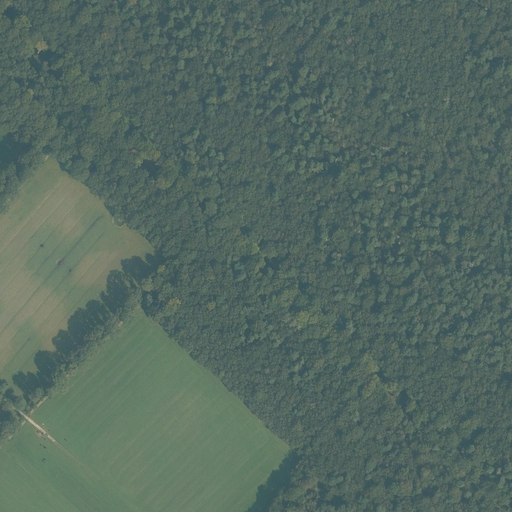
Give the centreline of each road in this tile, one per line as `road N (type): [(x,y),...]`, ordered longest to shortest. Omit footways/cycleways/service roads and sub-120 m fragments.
road 1 (track): [(368,381),(0,24)]
road 2 (track): [(0,438),(178,260)]
road 3 (track): [(503,511),(368,381)]
road 4 (track): [(277,511),(368,381)]
